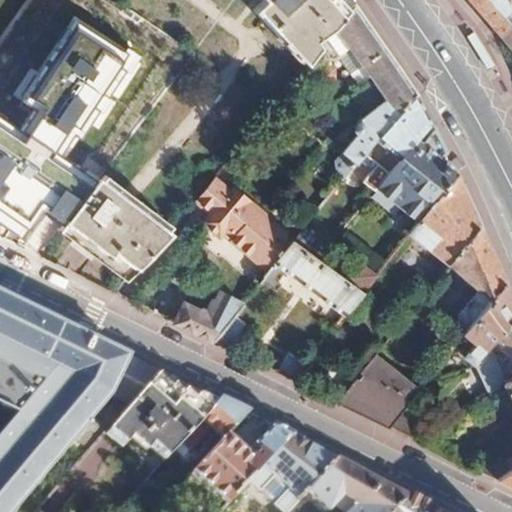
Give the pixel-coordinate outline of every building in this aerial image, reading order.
[(254,0),(251,3),(305,63),(318,45),(319,44),(314,39),(332,28),(350,3),(347,0),(254,0)] [(511,0),(466,0),(496,37),(511,22),(511,0)] [(332,50),(340,40),(376,89),(352,120),(352,127),(357,130),(343,152),(359,164),(396,118),(413,96),(414,94),(351,2),(350,3),(332,28),(314,39),(319,44),(318,45),(323,51),(332,50)] [(1,126),(0,125),(0,225),(44,256),(62,230),(91,189),(50,161),(129,48),(79,14),(1,126)] [(511,22),(496,37),(511,55),(511,22)] [(404,133),(394,145),(389,147),(365,177),(377,187),(378,186),(428,121),(413,96),(396,118),(404,133)] [(444,150),(428,121),(378,186),(420,221),(456,175),(444,150)] [(456,175),(420,221),(408,236),(445,267),(478,225),(456,175)] [(233,190),(217,178),(199,202),(214,214),(233,190)] [(100,179),(91,189),(62,230),(128,281),(174,235),(100,179)] [(224,237),(231,227),(240,235),(237,240),(275,270),(298,241),(300,237),(236,187),(233,190),(214,214),(207,222),(224,237)] [(445,267),(447,268),(474,290),(454,317),(456,326),(464,332),(504,281),(478,225),(445,267)] [(300,237),(298,241),(321,260),(328,252),(329,250),(305,231),(300,237)] [(284,289),(294,278),(344,318),(363,293),(345,279),(321,260),(298,241),(275,270),(269,278),(284,289)] [(328,252),(321,260),(345,279),(352,271),(328,252)] [(511,299),(504,281),(464,332),(461,337),(469,343),(460,354),(472,365),(478,357),(488,344),(511,313),(511,299)] [(0,511),(8,511),(102,399),(123,409),(156,373),(0,296),(0,511)] [(239,315),(223,302),(205,323),(190,311),(178,326),(215,344),(236,318),(239,315)] [(511,313),(488,344),(505,380),(511,376),(511,313)] [(250,329),(236,318),(215,344),(231,352),(241,336),(250,329)] [(488,344),(478,357),(493,389),(502,381),(505,380),(488,344)] [(306,367),(293,356),(278,375),(294,383),(306,367)] [(356,377),(358,379),(337,404),(391,430),(407,408),(418,394),(373,357),(356,377)] [(356,377),(341,367),(319,395),(337,404),(358,379),(356,377)] [(156,373),(123,409),(106,430),(123,444),(129,437),(158,463),(178,443),(217,402),(156,373)] [(511,376),(505,380),(502,381),(511,404),(511,457),(509,460),(506,457),(481,475),(499,483),(511,473),(511,376)] [(219,399),(217,402),(178,443),(186,451),(208,429),(220,441),(224,437),(247,413),(219,399)] [(331,405),(325,417),(351,429),(357,417),(331,405)] [(220,441),(189,474),(223,506),(249,478),(291,435),(273,426),(252,447),(257,452),(249,460),(224,437),(220,441)] [(261,489),(275,475),(289,488),(274,502),(284,511),(285,511),(307,490),(337,460),(291,435),(249,478),(261,489)] [(307,490),(328,511),(333,505),(340,511),(387,511),(405,496),(337,460),(307,490)] [(511,473),(499,483),(511,489),(511,473)] [(405,496),(387,511),(432,511),(437,508),(407,492),(405,496)]
